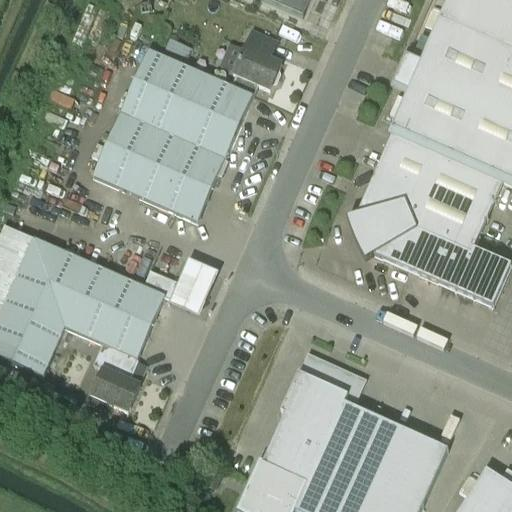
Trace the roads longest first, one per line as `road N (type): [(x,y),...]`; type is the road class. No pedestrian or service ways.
road 1 (unclassified): [(254,271),(370,0)]
road 2 (unclassified): [(511,384),(254,271)]
road 3 (unclassified): [(170,452),(254,271)]
